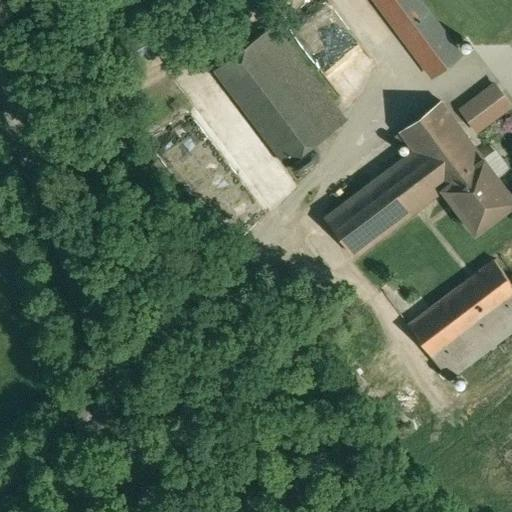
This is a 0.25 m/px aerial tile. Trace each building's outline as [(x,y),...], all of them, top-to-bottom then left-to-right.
[(462,56),(420,0),(376,0),(433,77),(462,56)] [(160,22),(117,46),(129,68),(172,43),(160,22)] [(335,107),(273,26),(258,37),(320,118),(335,107)] [(320,118),(258,37),(216,69),(288,165),(330,133),(320,118)] [(491,80),(454,107),(473,133),(511,105),(491,80)] [(511,204),(511,196),(441,101),(400,132),(413,150),(443,190),(475,233),(511,204)] [(413,150),(325,216),(356,257),(443,190),(413,150)] [(511,283),(494,259),(407,324),(448,378),(511,330),(511,283)]
